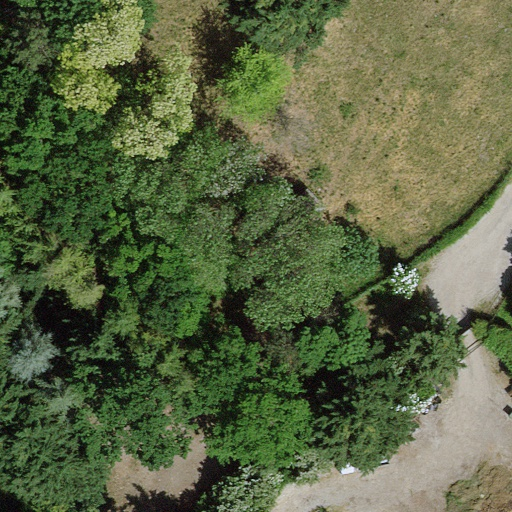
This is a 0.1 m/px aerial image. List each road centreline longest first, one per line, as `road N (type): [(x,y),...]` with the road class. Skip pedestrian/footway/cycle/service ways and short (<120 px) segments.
road 1 (track): [(511,208),(470,269),(169,479),(98,372)]
road 2 (track): [(437,292),(491,408),(353,511)]
